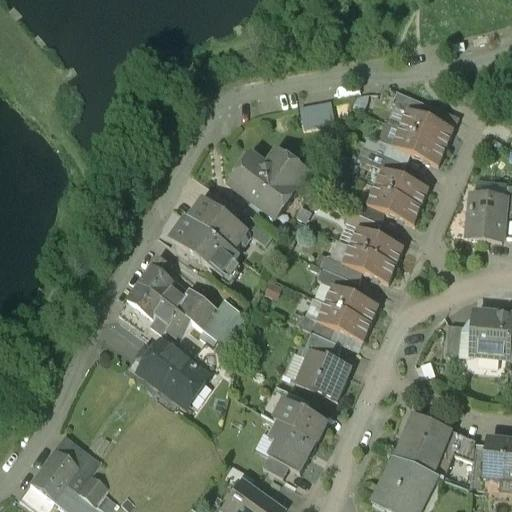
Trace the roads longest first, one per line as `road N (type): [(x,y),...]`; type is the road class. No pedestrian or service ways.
road 1 (residential): [(0,471),(53,410),(207,124),(279,89),(511,43)]
road 2 (residential): [(455,287),(432,243),(438,211),(480,121)]
road 3 (residential): [(383,379),(326,509)]
road 4 (residential): [(383,379),(477,417),(511,421)]
road 5 (residential): [(455,287),(413,308),(383,379)]
